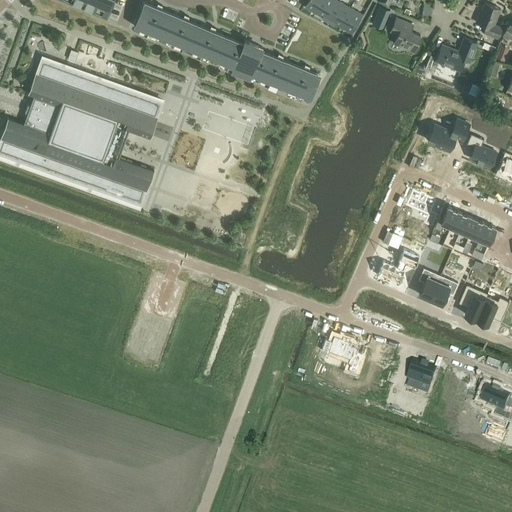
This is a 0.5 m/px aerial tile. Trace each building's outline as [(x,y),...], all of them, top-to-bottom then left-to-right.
[(63,0),(106,17),(113,1),(112,0),(63,0)] [(317,12),(324,0),(308,0),(306,6),(317,12)] [(339,0),(324,0),(317,12),(329,19),(339,0)] [(350,6),(339,0),(329,19),(340,25),(350,6)] [(494,24),(500,8),(484,2),(479,14),(476,21),(487,26),(484,33),(498,38),(502,27),(494,24)] [(156,8),(144,3),(135,26),(146,30),(144,35),(149,37),(151,32),(173,41),(171,46),(176,48),(178,43),(200,52),(198,57),(202,59),(204,54),(226,63),(224,68),(250,79),(252,74),(267,80),(265,85),(270,87),(272,82),(294,91),(292,96),(296,98),(298,93),(310,98),(319,76),(307,71),(310,65),(305,64),(303,69),(281,60),(283,55),(278,53),(276,58),(261,52),(263,46),(245,39),(242,44),(213,32),(215,27),(211,25),(209,30),(187,21),(189,16),(184,14),(182,19),(160,10),(162,5),(158,3),(156,8)] [(350,6),(340,25),(352,32),(362,13),(350,6)] [(390,10),(379,6),(372,23),(382,27),(390,10)] [(414,51),(420,35),(411,31),(413,25),(396,18),(390,31),(398,34),(394,43),(414,51)] [(511,21),(509,20),(503,35),(511,38),(511,21)] [(469,61),(477,42),(464,37),(459,51),(442,44),(436,57),(431,55),(425,68),(432,70),(432,68),(435,69),(439,61),(460,70),(464,59),(469,61)] [(505,62),(510,49),(500,46),(495,59),(505,62)] [(76,63),(78,53),(70,51),(68,61),(76,63)] [(62,65),(43,59),(30,95),(35,97),(32,106),(29,106),(26,114),(29,115),(25,124),(10,119),(0,147),(0,155),(18,161),(18,160),(22,162),(22,163),(85,186),(86,185),(90,186),(89,187),(142,206),(155,170),(121,158),(131,131),(151,138),(164,102),(102,80),(102,81),(98,79),(99,78),(66,67),(65,68),(62,66),(62,65)] [(434,122),(427,139),(449,148),(456,134),(463,137),(469,123),(457,118),(452,130),(434,122)] [(469,156),(490,166),(496,151),(481,144),(484,138),(471,132),(466,142),(474,145),(469,156)] [(511,159),(507,157),(501,172),(511,176),(511,159)] [(413,190),(406,205),(429,215),(425,223),(432,226),(437,214),(431,211),(436,200),(425,195),(426,194),(421,192),(421,193),(413,190)] [(450,228),(458,209),(448,205),(443,216),(439,215),(434,226),(441,229),(443,225),(450,228)] [(459,232),(467,213),(458,209),(450,228),(459,232)] [(468,236),(476,217),(467,213),(459,232),(468,236)] [(478,240),(486,222),(476,217),(468,236),(478,240)] [(496,226),(486,222),(478,240),(475,246),(480,248),(482,242),(487,245),(496,226)] [(58,240),(51,258),(60,261),(67,243),(58,240)] [(67,243),(60,261),(69,264),(76,246),(67,243)] [(76,246),(69,264),(79,268),(85,249),(76,246)] [(405,268),(404,268),(406,263),(415,267),(420,254),(403,247),(398,259),(399,260),(397,265),(383,258),(376,274),(398,284),(405,268)] [(85,249),(79,268),(88,271),(94,253),(85,249)] [(94,253),(88,271),(97,274),(103,256),(94,253)] [(107,257),(100,275),(109,279),(116,260),(107,257)] [(116,260),(109,279),(119,282),(125,264),(116,260)] [(125,264),(119,282),(128,285),(134,267),(125,264)] [(419,293),(430,298),(441,274),(424,266),(419,278),(424,280),(419,293)] [(134,267),(128,285),(137,288),(143,270),(134,267)] [(143,270),(137,288),(146,292),(152,273),(143,270)] [(441,274),(430,298),(442,303),(447,290),(453,293),(458,281),(441,274)] [(476,318),(487,294),(488,291),(476,286),(467,282),(458,301),(467,305),(464,312),(476,318)] [(487,294),(476,318),(488,323),(493,311),(502,315),(509,299),(499,295),(498,299),(487,294)] [(207,296),(203,306),(221,313),(225,303),(207,296)] [(203,306),(199,316),(217,323),(221,313),(203,306)] [(199,316),(195,326),(213,333),(217,323),(199,316)] [(195,326),(192,337),(210,343),(213,333),(195,326)] [(325,337),(321,349),(328,351),(328,350),(349,357),(348,362),(350,363),(348,367),(356,370),(362,352),(354,349),(356,342),(355,342),(355,341),(349,339),(350,336),(343,334),(342,337),(334,334),(332,339),(325,337)] [(192,337),(188,347),(206,353),(210,343),(192,337)] [(188,347),(184,357),(202,363),(206,353),(188,347)] [(371,347),(365,362),(387,370),(384,378),(393,381),(397,369),(389,366),(392,355),(371,347)] [(417,350),(411,368),(434,376),(440,358),(417,350)] [(184,357),(181,367),(199,374),(202,363),(184,357)] [(399,369),(393,386),(404,390),(410,373),(399,369)] [(439,377),(430,402),(441,405),(445,394),(468,402),(475,383),(447,373),(444,379),(439,377)] [(481,398),(479,402),(487,405),(486,407),(496,411),(494,417),(508,423),(511,412),(511,409),(506,407),(510,397),(486,386),(481,398)] [(497,430),(493,439),(502,443),(506,434),(497,430)]
